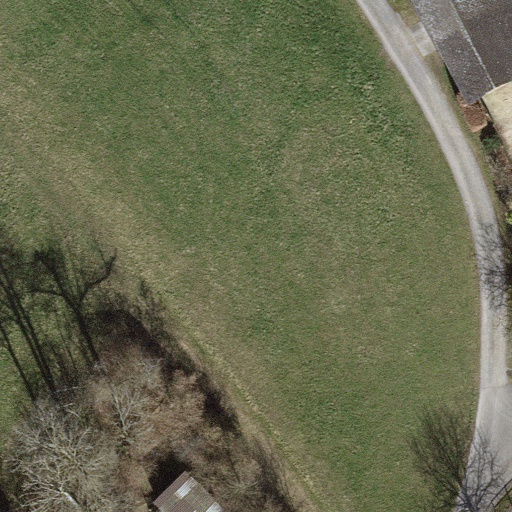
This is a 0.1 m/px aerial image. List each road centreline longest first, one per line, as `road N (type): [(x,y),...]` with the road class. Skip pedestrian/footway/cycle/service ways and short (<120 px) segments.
road 1 (track): [(329,511),(109,143),(0,67)]
road 2 (track): [(390,0),(492,212),(489,453)]
